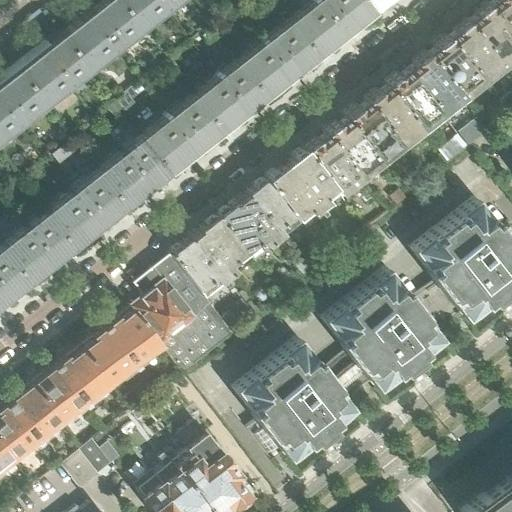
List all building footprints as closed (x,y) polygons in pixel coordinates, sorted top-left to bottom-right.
[(84,65),(132,27),(110,0),(101,0),(83,15),(81,12),(72,18),(74,21),(59,33),(84,65)] [(110,0),(132,27),(166,0),(110,0)] [(368,6),(362,0),(310,0),(286,19),(311,51),(333,34),(335,36),(343,30),(341,27),(368,6)] [(497,60),(511,48),(511,36),(484,0),(464,16),(497,60)] [(511,0),(484,0),(511,36),(511,0)] [(497,60),(464,16),(443,33),(477,76),(497,60)] [(289,68),(311,51),(286,19),(238,57),(263,89),(281,75),(283,77),(291,71),(289,68)] [(39,100),(84,65),(59,33),(44,45),(42,42),(34,49),(36,51),(14,69),(39,100)] [(456,93),(477,76),(443,33),(422,49),(456,93)] [(436,109),(456,93),(422,49),(401,65),(436,109)] [(245,103),(263,89),(238,57),(190,95),(214,127),(236,109),(238,112),(247,106),(245,103)] [(416,125),(436,109),(401,65),(381,81),(416,125)] [(0,130),(39,100),(14,69),(0,79),(0,130)] [(416,125),(381,81),(359,98),(395,141),(416,125)] [(511,106),(511,87),(501,96),(510,108),(511,106)] [(167,99),(159,89),(150,96),(158,106),(167,99)] [(192,144),(214,127),(190,95),(141,133),(166,165),(184,151),(186,153),(194,147),(192,144)] [(395,141),(359,98),(339,114),(373,158),(395,141)] [(373,158),(339,114),(320,129),(354,173),(373,158)] [(466,141),(483,128),(473,115),(456,129),(466,141)] [(320,129),(300,144),(331,185),(335,189),(354,173),(320,129)] [(148,179),(166,165),(141,133),(93,171),(118,202),(140,185),(142,188),(150,181),(148,179)] [(300,144),(280,160),(315,204),(326,196),(323,192),(331,185),(300,144)] [(315,204),(280,160),(260,176),(292,216),(302,209),(305,212),(315,204)] [(96,220),(118,202),(93,171),(45,209),(70,240),(88,226),(90,229),(98,222),(96,220)] [(416,182),(410,174),(402,180),(408,188),(416,182)] [(292,216),(260,176),(242,190),(260,213),(249,222),(265,243),(295,220),(292,216)] [(403,194),(402,193),(396,186),(387,194),(394,202),(403,194)] [(249,256),(265,243),(249,222),(260,213),(242,190),(215,211),(249,256)] [(433,278),(432,279),(458,312),(462,317),(485,299),(487,301),(505,286),(504,284),(511,278),(511,224),(508,219),(499,227),(472,192),(406,244),(433,278)] [(329,214),(322,205),(318,208),(325,217),(329,214)] [(52,254),(70,240),(45,209),(0,244),(0,250),(22,278),(44,261),(46,263),(54,257),(52,254)] [(231,270),(249,256),(215,211),(185,235),(203,258),(214,249),(231,270)] [(200,294),(231,270),(214,249),(203,258),(185,235),(166,250),(166,251),(200,294)] [(0,296),(0,295),(22,278),(0,250),(0,299),(2,298),(0,296)] [(139,291),(125,302),(156,341),(179,371),(192,361),(190,358),(227,328),(200,294),(166,251),(130,280),(139,291)] [(344,348),(343,349),(369,381),(374,387),(397,369),(398,371),(417,356),(416,354),(439,336),(442,340),(450,334),(441,324),(458,312),(432,279),(409,297),(383,263),(317,314),(344,348)] [(292,280),(291,280),(283,270),(270,280),(279,290),(292,280)] [(249,299),(236,282),(231,285),(245,302),(241,305),(248,314),(256,307),(249,299)] [(156,341),(125,302),(75,342),(106,381),(156,341)] [(369,381),(343,349),(320,367),(293,333),(229,384),(255,418),(244,426),(270,459),(279,451),(284,458),(308,439),(309,441),(313,438),(328,426),(327,424),(350,406),(353,410),(360,404),(353,394),(369,381)] [(58,418),(106,381),(75,342),(27,380),(58,418)] [(0,444),(9,457),(58,418),(27,380),(0,401),(0,444)] [(167,446),(161,451),(208,511),(219,511),(220,511),(223,510),(226,506),(226,502),(226,501),(227,500),(228,501),(242,491),(240,489),(241,481),(191,418),(173,433),(182,445),(173,453),(167,446)] [(89,437),(76,447),(95,471),(108,461),(90,438),(89,437)] [(0,463),(9,457),(0,444),(0,463)] [(95,471),(76,447),(58,461),(77,486),(79,486),(97,472),(95,471)] [(144,470),(129,482),(152,511),(208,511),(161,451),(154,456),(160,463),(151,470),(148,467),(144,470)] [(511,511),(511,466),(456,508),(458,511),(511,511)] [(61,511),(99,511),(96,507),(94,509),(87,500),(77,508),(74,503),(61,511)]
